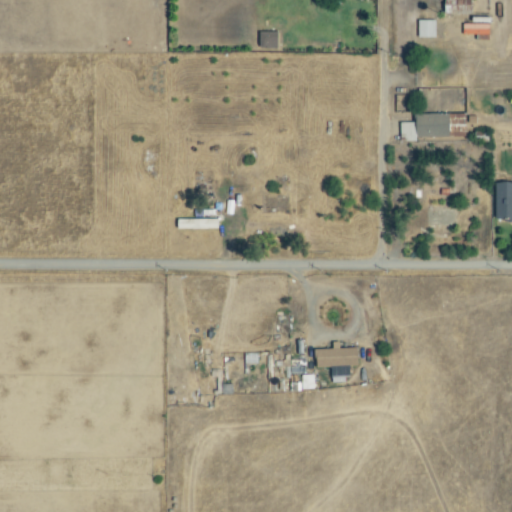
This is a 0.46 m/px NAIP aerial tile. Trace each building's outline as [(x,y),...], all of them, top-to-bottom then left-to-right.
[(261,49),(280,48),(280,31),(260,32),(261,49)] [(464,113),(411,114),(411,122),(398,123),(398,139),(464,137),(464,113)] [(511,218),(511,182),(491,183),(491,221),(511,221),(511,218)] [(450,209),(421,210),(422,229),(450,228),(450,209)] [(316,349),(317,368),(333,367),(334,383),(351,382),(350,366),(360,366),(360,348),(338,348),(338,349),(316,349)] [(314,375),(301,375),(302,390),(314,389),(314,375)]
